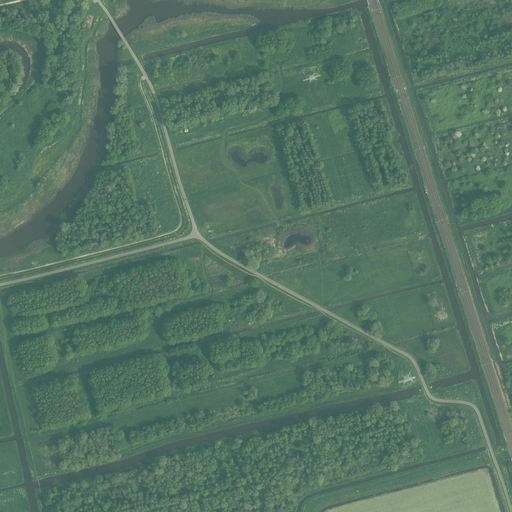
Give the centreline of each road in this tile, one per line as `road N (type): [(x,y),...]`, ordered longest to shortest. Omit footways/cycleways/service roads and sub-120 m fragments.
road 1 (unknown): [(146,77),(139,83),(180,226),(0,277)]
road 2 (unknown): [(174,231),(181,242),(195,239),(395,352),(425,396)]
road 3 (unknown): [(508,511),(475,414),(425,396)]
